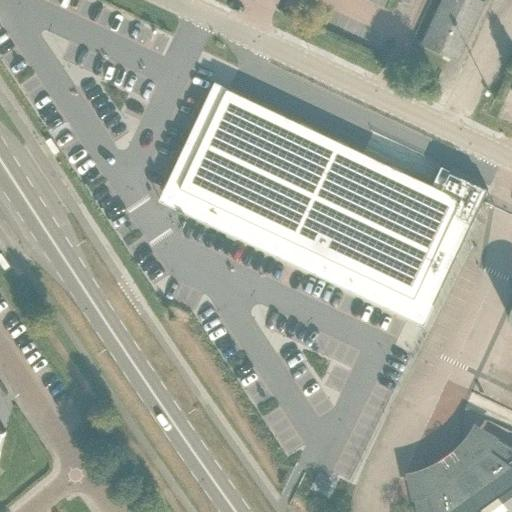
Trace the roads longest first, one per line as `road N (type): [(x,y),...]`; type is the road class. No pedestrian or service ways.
road 1 (secondary): [(231,511),(0,160)]
road 2 (unclassified): [(511,160),(170,0)]
road 3 (unclassified): [(80,468),(0,346)]
